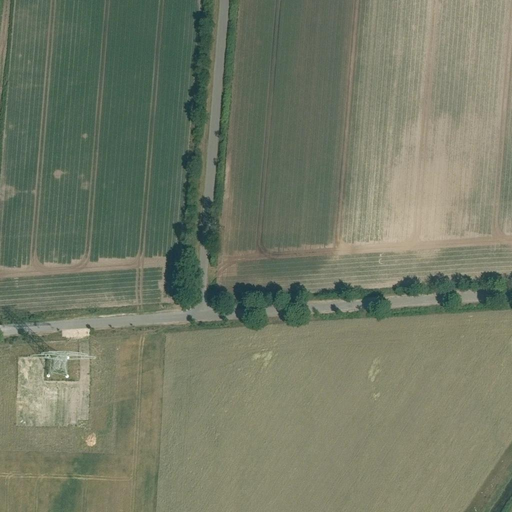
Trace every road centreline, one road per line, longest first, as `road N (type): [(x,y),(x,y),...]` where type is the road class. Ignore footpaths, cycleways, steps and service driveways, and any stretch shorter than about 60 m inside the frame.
road 1 (unclassified): [(225,0),(199,317)]
road 2 (unclassified): [(511,298),(199,317)]
road 3 (unclassified): [(199,317),(0,332)]
